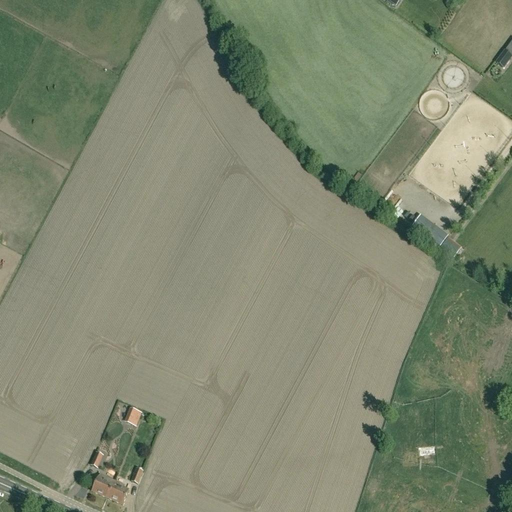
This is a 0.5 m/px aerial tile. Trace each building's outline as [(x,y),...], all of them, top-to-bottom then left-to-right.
[(382,0),(395,9),(400,2),(397,0),(382,0)] [(494,0),(477,0),(473,5),(500,25),(506,16),(500,12),(503,7),(494,0)] [(511,59),(511,57),(505,52),(504,52),(495,65),(503,71),(511,59)] [(447,237),(426,223),(419,218),(412,227),(431,240),(430,241),(439,248),(440,247),(447,237)] [(440,247),(454,257),(461,247),(447,237),(440,247)] [(460,362),(461,382),(477,381),(476,360),(460,362)] [(105,463),(101,461),(103,457),(96,454),(90,467),(97,470),(101,471),(105,463)] [(138,486),(143,472),(136,470),(131,483),(138,486)] [(107,499),(114,483),(107,480),(106,482),(98,479),(91,493),(107,499)] [(114,483),(107,499),(122,506),(128,492),(120,489),(121,486),(114,483)]
